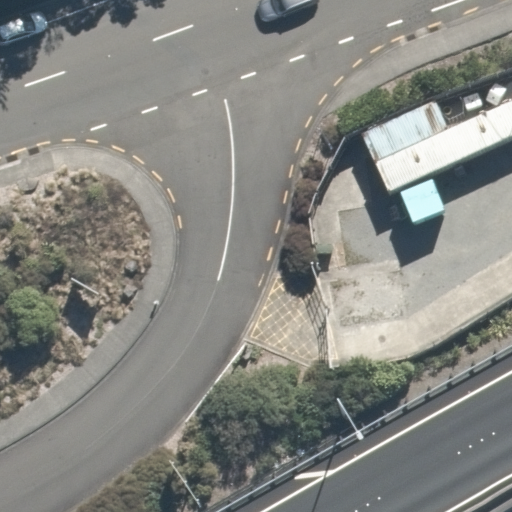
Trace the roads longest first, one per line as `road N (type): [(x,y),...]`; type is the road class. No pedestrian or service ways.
road 1 (tertiary): [(234,0),(0,87)]
road 2 (trunk): [(335,511),(511,415)]
